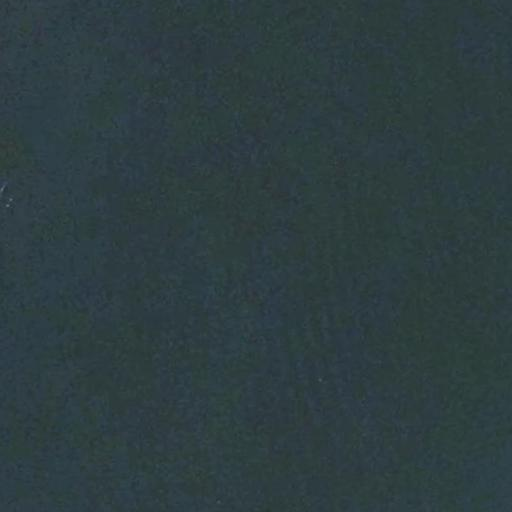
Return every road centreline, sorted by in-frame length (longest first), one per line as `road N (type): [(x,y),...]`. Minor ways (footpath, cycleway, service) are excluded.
road 1 (trunk): [(0,346),(511,367)]
road 2 (trunk): [(511,234),(0,245)]
